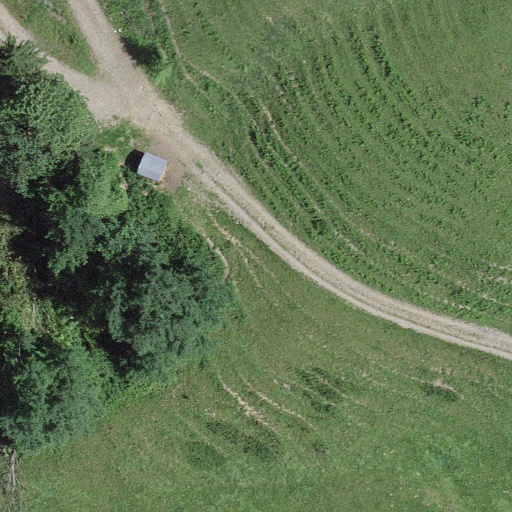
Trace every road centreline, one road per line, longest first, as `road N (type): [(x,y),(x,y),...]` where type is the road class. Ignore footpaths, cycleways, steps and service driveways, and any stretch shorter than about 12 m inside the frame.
road 1 (track): [(511,347),(423,321),(341,284),(134,106)]
road 2 (track): [(134,106),(82,89),(0,15)]
